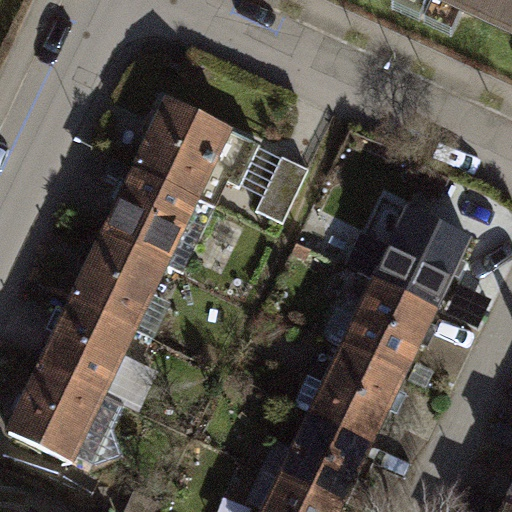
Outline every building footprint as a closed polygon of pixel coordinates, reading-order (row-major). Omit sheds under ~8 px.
[(511,0),(441,0),(511,32),(511,0)] [(258,147),(171,105),(137,176),(197,204),(210,176),(238,189),(258,147)] [(338,226),(359,182),(344,175),(323,219),(338,226)] [(197,204),(137,176),(108,239),(166,267),(185,275),(215,212),(197,204)] [(470,245),(408,216),(376,282),(437,312),(470,245)] [(166,267),(108,239),(76,307),(134,334),(166,267)] [(437,312),(376,282),(345,347),(406,377),(437,312)] [(134,334),(76,307),(46,371),(104,399),(134,334)] [(406,377),(345,347),(312,415),(374,444),(406,377)] [(132,352),(110,392),(131,403),(152,362),(132,352)] [(104,399),(46,371),(15,433),(92,470),(122,463),(113,428),(123,408),(104,399)] [(374,444),(312,415),(280,483),(341,511),(374,444)] [(340,511),(341,511),(280,483),(266,511),(340,511)]
